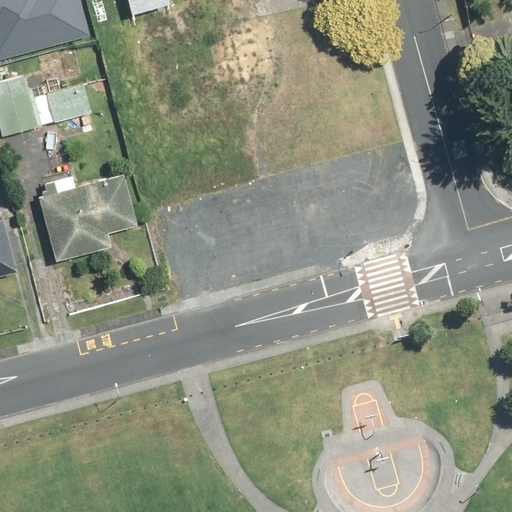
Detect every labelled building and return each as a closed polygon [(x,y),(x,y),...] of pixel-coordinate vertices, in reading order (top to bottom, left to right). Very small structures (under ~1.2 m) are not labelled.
[(0,0),(0,54),(89,31),(81,0),(0,0)] [(134,0),(136,9),(171,0),(134,0)] [(0,66),(0,117),(4,134),(100,112),(93,83),(37,96),(32,74),(18,77),(15,63),(0,66)] [(49,192),(42,194),(60,259),(115,243),(111,232),(142,223),(127,170),(79,184),(76,174),(46,183),(49,192)] [(7,216),(0,217),(0,275),(21,270),(7,216)]
